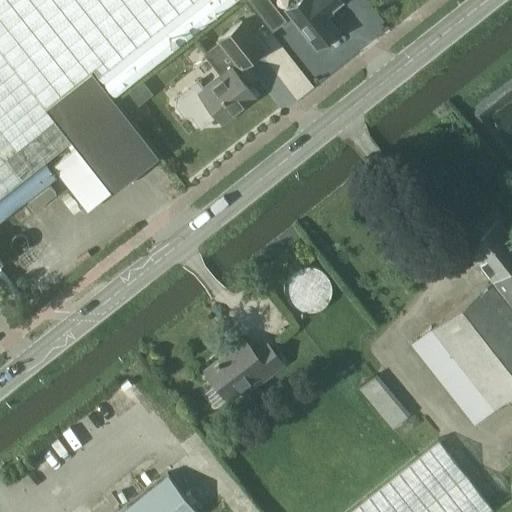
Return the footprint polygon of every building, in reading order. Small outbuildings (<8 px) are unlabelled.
[(112,191),(158,154),(114,100),(239,0),(0,0),(0,65),(61,146),(70,138),(78,146),(112,191)] [(270,0),(245,0),(255,12),(271,0),(270,0)] [(316,47),(337,29),(326,15),(325,14),(326,14),(341,2),(339,0),(297,0),(286,9),(316,47)] [(184,113),(192,113),(200,123),(214,112),(219,119),(232,109),(234,112),(254,95),(233,68),(238,64),(240,67),(264,49),(242,20),(218,39),(220,42),(206,53),(221,73),(202,88),(197,82),(178,96),(177,104),(184,113)] [(0,194),(61,146),(0,65),(0,194)] [(112,191),(76,145),(52,166),(87,210),(112,191)] [(49,185),(28,202),(34,210),(56,193),(49,185)] [(511,235),(497,216),(463,243),(491,278),(411,341),(473,420),(511,388),(511,235)] [(204,368),(216,382),(205,390),(215,403),(226,395),(256,371),(262,378),(282,362),(266,343),(255,352),(243,337),(204,368)] [(377,374),(359,387),(392,427),(409,413),(377,374)] [(443,436),(346,511),(480,511),(494,501),(443,436)] [(197,511),(166,472),(114,511),(197,511)]
